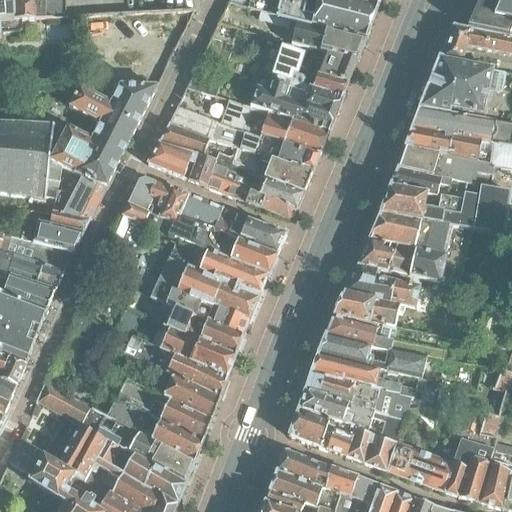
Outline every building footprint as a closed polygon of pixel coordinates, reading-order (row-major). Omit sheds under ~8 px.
[(13,23),(0,24),(1,35),(19,34),(22,29),(22,23),(45,21),(65,22),(66,22),(66,19),(66,0),(25,0),(11,0),(13,23)] [(0,0),(0,42),(2,42),(1,35),(0,24),(13,23),(11,0),(25,0),(0,0)] [(248,11),(250,1),(247,0),(231,0),(230,4),(248,11)] [(281,0),(279,9),(275,8),(277,3),(262,0),(250,0),(250,1),(248,11),(260,15),(260,13),(298,23),(367,40),(379,10),(337,0),(281,0)] [(382,0),(337,0),(379,10),(382,0)] [(511,0),(482,0),(469,29),(474,30),(492,35),(511,39),(511,0)] [(260,13),(260,15),(258,23),(289,30),(291,24),(295,25),(291,45),(315,51),(358,63),(367,40),(298,23),(260,13)] [(467,48),(474,30),(469,29),(468,29),(467,31),(454,29),(448,44),(445,49),(442,56),(440,63),(471,69),(472,62),(474,55),(465,54),(467,48)] [(485,53),(492,35),(474,30),(467,48),(485,53)] [(511,39),(492,35),(485,53),(505,57),(511,40),(511,39)] [(249,108),(252,110),(269,115),(331,134),(343,99),(313,90),(312,89),(312,90),(309,88),(300,87),(302,78),(299,77),(305,58),(281,49),(271,80),(267,92),(256,89),(249,108)] [(325,59),(319,76),(349,84),(354,73),(353,72),(355,67),(325,59)] [(501,95),(505,76),(471,69),(440,63),(432,83),(420,111),(484,122),(484,121),(489,95),(497,97),(501,95)] [(315,82),(313,90),(343,99),(349,84),(319,76),(318,78),(317,77),(315,82)] [(313,90),(315,82),(302,78),(300,87),(309,88),(312,90),(312,89),(313,90)] [(187,91),(191,93),(216,100),(219,87),(194,79),(187,91)] [(53,120),(50,126),(53,127),(49,162),(61,169),(73,176),(73,177),(80,181),(93,188),(106,188),(157,89),(106,87),(89,87),(80,87),(79,88),(67,109),(98,126),(91,140),(67,127),(53,120)] [(248,175),(258,179),(264,163),(264,162),(254,159),(261,141),(248,136),(248,135),(251,128),(246,126),(252,110),(249,108),(228,102),(220,125),(214,123),(208,141),(208,143),(223,147),(235,150),(231,160),(229,168),(235,170),(248,175)] [(178,109),(170,126),(208,141),(214,123),(178,109)] [(420,111),(412,132),(487,144),(506,148),(511,148),(511,126),(484,121),(484,122),(420,111)] [(321,157),(331,134),(269,115),(262,137),(318,156),(321,157)] [(0,124),(0,197),(45,206),(45,200),(55,201),(52,213),(52,215),(89,223),(106,188),(93,188),(80,181),(72,196),(59,193),(61,169),(49,162),(53,127),(50,126),(0,124)] [(208,141),(170,126),(160,146),(199,158),(203,159),(208,143),(208,141)] [(412,132),(405,153),(482,168),(487,144),(412,132)] [(316,161),(318,156),(262,137),(261,141),(254,159),(264,162),(264,163),(296,173),(297,171),(313,176),(317,165),(316,161)] [(199,158),(160,146),(149,167),(190,184),(199,158)] [(511,174),(511,148),(506,148),(502,172),(511,174)] [(399,171),(398,172),(460,185),(490,191),(490,190),(494,171),(494,170),(482,168),(405,153),(399,171)] [(225,198),(235,170),(229,168),(231,160),(218,156),(215,163),(216,163),(207,190),(225,198)] [(199,158),(190,184),(202,188),(211,162),(203,159),(199,158)] [(216,163),(215,163),(211,162),(202,188),(207,190),(216,163)] [(303,198),(313,176),(297,171),(296,173),(264,163),(258,179),(257,181),(303,198)] [(235,170),(225,198),(239,204),(248,175),(235,170)] [(460,185),(398,172),(391,190),(438,200),(442,196),(455,199),(460,185)] [(248,175),(239,204),(246,206),(250,196),(297,213),(303,198),(257,181),(258,179),(248,175)] [(148,201),(155,186),(144,182),(139,184),(128,208),(147,215),(152,204),(148,201)] [(391,190),(381,215),(463,230),(463,231),(502,238),(501,239),(504,240),(511,195),(511,193),(509,193),(509,194),(490,190),(490,191),(460,185),(455,199),(442,196),(438,200),(391,190)] [(147,215),(152,218),(159,221),(171,192),(155,186),(148,201),(152,204),(147,215)] [(159,221),(152,218),(146,229),(168,238),(173,226),(185,197),(171,192),(159,221)] [(250,196),(246,206),(288,223),(294,220),(297,213),(250,196)] [(191,200),(185,197),(173,226),(178,229),(181,222),(198,229),(207,206),(191,200)] [(207,206),(198,229),(212,234),(221,212),(207,206)] [(152,218),(147,215),(128,208),(122,220),(146,229),(152,218)] [(212,234),(215,236),(228,241),(237,218),(221,212),(212,234)] [(83,236),(89,223),(52,215),(49,229),(83,236)] [(463,230),(381,215),(370,242),(396,248),(389,275),(392,276),(390,283),(395,284),(411,287),(413,280),(421,283),(437,286),(437,288),(440,289),(446,261),(455,263),(463,231),(463,230)] [(286,237),(237,218),(228,241),(276,259),(286,237)] [(146,229),(122,220),(114,239),(137,248),(146,229)] [(176,241),(168,260),(260,299),(268,279),(222,261),(225,253),(210,247),(215,236),(212,234),(198,229),(181,222),(178,229),(173,226),(168,238),(176,241)] [(75,252),(83,236),(49,229),(25,224),(21,242),(73,255),(74,256),(75,252)] [(0,275),(57,293),(74,256),(73,255),(21,242),(3,238),(4,237),(0,236),(0,275)] [(276,259),(228,241),(215,236),(210,247),(225,253),(222,261),(268,279),(276,259)] [(396,248),(370,242),(358,268),(389,275),(396,248)] [(509,256),(511,244),(502,242),(499,254),(509,256)] [(107,252),(101,265),(115,271),(120,259),(107,252)] [(168,260),(150,300),(173,310),(191,317),(196,319),(202,305),(206,307),(210,309),(214,310),(215,309),(249,324),(260,299),(168,260)] [(358,268),(344,295),(383,304),(385,298),(392,299),(395,284),(390,283),(392,276),(389,275),(358,268)] [(0,275),(0,294),(47,311),(56,294),(57,294),(57,293),(0,275)] [(383,304),(344,295),(340,305),(333,320),(395,329),(399,309),(415,313),(421,283),(413,280),(411,287),(395,284),(392,299),(385,298),(383,304)] [(25,367),(47,311),(0,294),(0,357),(10,361),(25,367)] [(202,305),(196,319),(243,339),(249,324),(215,309),(214,310),(210,309),(206,307),(202,305)] [(137,316),(138,316),(126,309),(125,311),(122,318),(115,335),(129,342),(131,337),(133,338),(135,335),(141,317),(137,316)] [(173,310),(170,317),(180,321),(176,329),(182,331),(179,336),(234,361),(243,339),(196,319),(191,317),(173,310)] [(112,333),(77,315),(71,327),(114,349),(120,338),(112,333)] [(158,332),(152,346),(156,348),(226,381),(234,361),(179,336),(182,331),(176,329),(180,321),(170,317),(164,330),(165,330),(163,334),(158,332)] [(395,329),(333,320),(326,340),(427,359),(427,358),(442,362),(444,353),(394,343),(397,330),(395,329)] [(129,342),(123,354),(136,361),(163,375),(219,401),(225,386),(226,381),(156,348),(150,360),(140,355),(145,343),(133,338),(131,337),(129,342)] [(427,359),(326,340),(317,361),(387,373),(386,376),(397,379),(398,376),(406,378),(417,381),(418,381),(421,382),(427,358),(427,359)] [(63,346),(54,366),(62,370),(71,374),(80,354),(63,346)] [(0,373),(2,375),(8,361),(0,357),(0,373)] [(10,361),(8,361),(2,375),(0,373),(0,381),(16,388),(25,367),(10,361)] [(317,361),(311,378),(389,393),(388,398),(392,399),(413,405),(414,402),(399,397),(401,388),(383,384),(386,376),(387,373),(317,361)] [(56,381),(62,370),(54,366),(45,387),(60,395),(65,386),(56,381)] [(163,375),(155,394),(165,399),(164,401),(209,425),(214,413),(219,401),(163,375)] [(389,393),(311,378),(305,394),(327,400),(326,402),(350,409),(352,404),(369,410),(367,415),(385,421),(392,399),(388,398),(389,393)] [(127,380),(116,399),(149,417),(154,405),(156,404),(166,409),(159,423),(201,446),(209,425),(164,401),(165,399),(155,394),(127,380)] [(0,398),(10,403),(16,388),(0,381),(0,398)] [(415,392),(416,393),(423,395),(426,383),(421,382),(418,381),(415,392)] [(60,395),(45,387),(37,403),(55,413),(64,397),(60,395)] [(373,441),(396,448),(413,405),(392,399),(385,421),(367,415),(369,410),(352,404),(350,409),(326,402),(327,400),(305,394),(297,415),(329,425),(355,432),(354,434),(373,441)] [(85,484),(98,462),(108,443),(94,435),(103,417),(64,397),(55,413),(79,427),(67,450),(57,466),(70,474),(85,484)] [(10,403),(0,398),(0,419),(3,421),(10,403)] [(153,437),(141,431),(149,417),(116,399),(106,419),(150,443),(193,466),(201,446),(159,423),(160,423),(153,437)] [(329,425),(297,415),(289,439),(296,442),(319,451),(329,425)] [(486,416),(484,423),(479,436),(492,439),(498,419),(486,416)] [(193,466),(150,443),(106,419),(103,417),(94,435),(108,443),(125,452),(131,455),(186,485),(193,466)] [(464,445),(458,466),(449,497),(460,501),(479,436),(484,423),(480,421),(456,418),(449,440),(464,445)] [(345,460),(354,434),(355,432),(329,425),(319,451),(345,460)] [(373,441),(354,434),(345,460),(364,467),(373,441)] [(492,439),(479,436),(460,501),(477,506),(481,507),(494,459),(491,458),(493,453),(495,454),(497,446),(495,445),(496,440),(492,439)] [(396,448),(373,441),(364,467),(387,475),(396,448)] [(57,466),(45,459),(20,443),(9,465),(30,478),(27,484),(63,507),(60,511),(130,511),(106,497),(101,506),(64,484),(70,474),(57,466)] [(186,485),(131,455),(130,458),(125,467),(115,462),(120,452),(124,455),(125,452),(108,443),(98,462),(121,477),(177,510),(186,485)] [(511,449),(497,446),(495,454),(511,458),(511,456),(511,449)] [(387,475),(406,482),(425,489),(444,496),(449,497),(458,466),(436,460),(416,454),(396,448),(387,475)] [(321,493),(329,472),(287,457),(283,459),(276,477),(321,493)] [(511,476),(511,477),(511,475),(511,465),(494,459),(481,507),(500,511),(503,511),(505,506),(511,476)] [(321,493),(339,500),(347,502),(355,481),(329,472),(321,493)] [(511,511),(511,476),(511,477),(511,476),(505,506),(503,511),(511,511)] [(175,511),(177,510),(121,477),(112,491),(110,490),(106,497),(130,511),(175,511)] [(339,500),(321,493),(276,477),(269,496),(306,509),(312,511),(313,511),(314,511),(334,511),(335,511),(339,500)] [(339,500),(335,511),(336,511),(391,511),(397,496),(355,481),(347,502),(339,500)] [(269,496),(265,508),(276,511),(304,511),(306,509),(269,496)] [(411,511),(415,502),(397,496),(391,511),(411,511)] [(433,508),(415,502),(411,511),(432,511),(433,510),(433,508)]
